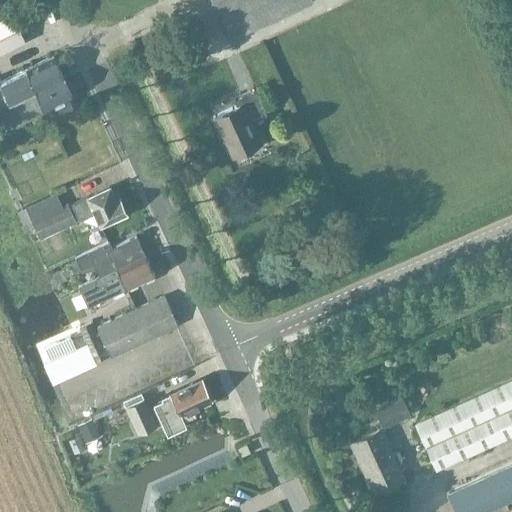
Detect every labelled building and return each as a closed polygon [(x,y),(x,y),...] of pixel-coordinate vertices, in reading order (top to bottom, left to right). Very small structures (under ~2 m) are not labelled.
[(213,0),(230,36),(309,0),(213,0)] [(0,52),(24,41),(12,15),(0,20),(0,52)] [(0,79),(0,115),(7,130),(47,111),(49,117),(54,118),(69,111),(71,106),(68,98),(71,97),(53,56),(1,81),(0,79)] [(252,123),(265,115),(253,91),(242,96),(243,102),(211,118),(223,141),(225,140),(233,156),(261,142),(252,123)] [(100,226),(126,214),(118,197),(115,198),(109,187),(87,197),(87,196),(71,204),(78,220),(94,213),(100,226)] [(67,204),(61,206),(55,195),(17,212),(22,224),(31,220),(40,239),(76,222),(67,204)] [(115,269),(145,254),(136,236),(111,247),(109,241),(75,257),(80,269),(93,264),(99,277),(115,269)] [(115,269),(99,277),(78,287),(87,307),(154,275),(145,254),(115,269)] [(110,356),(177,325),(164,296),(97,327),(110,356)] [(101,343),(91,322),(78,328),(88,349),(101,343)] [(70,337),(45,349),(51,361),(76,350),(70,337)] [(210,400),(200,378),(161,397),(162,399),(153,404),(167,433),(185,425),(180,414),(210,400)] [(511,379),(414,424),(436,470),(511,435),(511,379)] [(141,394),(123,402),(137,434),(155,425),(141,394)] [(382,427),(410,414),(401,396),(374,409),(382,427)] [(100,437),(91,419),(77,425),(85,443),(100,437)] [(379,429),(351,441),(369,481),(375,492),(398,481),(402,479),(395,464),(399,462),(401,457),(398,452),(391,455),(379,429)] [(511,511),(511,506),(507,509),(506,507),(503,501),(511,497),(511,461),(446,492),(455,511),(480,511),(492,507),(494,511),(511,511)]
